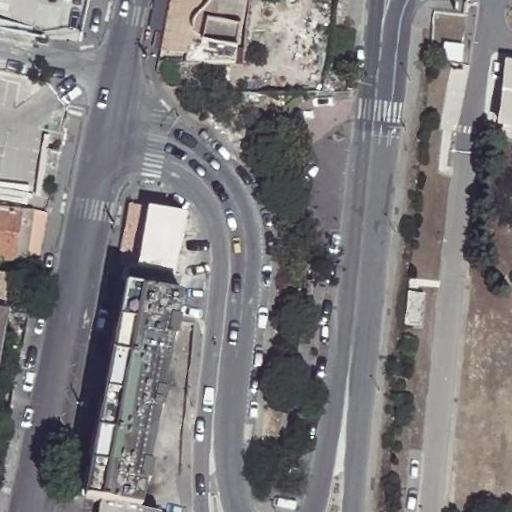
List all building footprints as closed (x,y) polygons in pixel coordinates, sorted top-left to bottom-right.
[(176,0),(176,1),(172,23),(189,27),(189,24),(206,0),(176,0)] [(244,0),(206,0),(189,24),(189,27),(189,29),(193,34),(200,35),(200,40),(236,46),(244,0)] [(462,41),(444,40),(442,57),(461,59),(462,41)] [(511,124),(511,62),(508,62),(500,124),(511,124)] [(135,203),(122,263),(137,265),(150,207),(135,203)] [(0,258),(13,260),(20,208),(0,206),(0,258)] [(137,265),(137,269),(173,275),(185,216),(150,207),(137,265)] [(28,262),(34,211),(20,208),(13,260),(28,262)] [(174,293),(178,276),(173,275),(137,269),(129,268),(112,351),(163,362),(167,338),(172,339),(176,340),(179,320),(174,320),(170,319),(174,293)] [(3,310),(8,277),(0,275),(0,344),(7,311),(3,310)] [(180,294),(174,293),(170,319),(174,320),(180,294)] [(167,338),(163,362),(168,362),(172,339),(167,338)] [(112,351),(97,428),(147,437),(152,409),(159,410),(162,411),(166,392),(163,391),(156,390),(163,362),(112,351)] [(168,362),(163,362),(156,390),(163,391),(168,362)] [(152,409),(147,437),(153,439),(159,410),(152,409)] [(97,428),(84,496),(89,497),(135,499),(139,481),(144,482),(149,483),(153,463),(149,462),(143,461),(147,437),(97,428)] [(143,461),(149,462),(153,439),(147,437),(143,461)] [(135,499),(141,500),(144,482),(139,481),(135,499)] [(89,497),(86,511),(160,511),(161,508),(141,500),(135,499),(89,497)]
